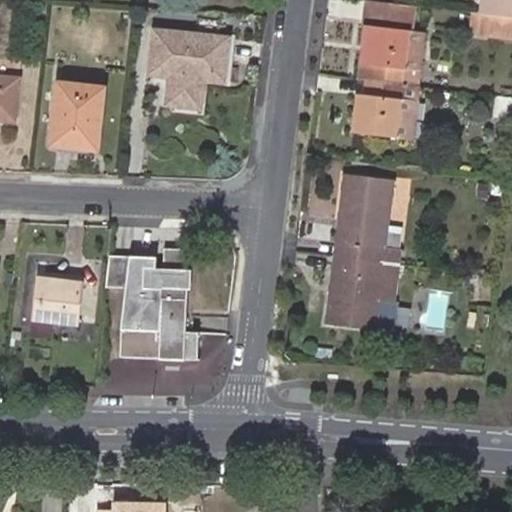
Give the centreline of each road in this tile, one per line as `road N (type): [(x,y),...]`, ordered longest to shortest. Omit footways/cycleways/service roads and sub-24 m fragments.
road 1 (residential): [(0,197),(272,205)]
road 2 (tertiary): [(242,430),(511,451)]
road 3 (tertiary): [(0,429),(242,430)]
road 4 (residential): [(272,205),(242,430)]
road 5 (residential): [(301,0),(272,205)]
